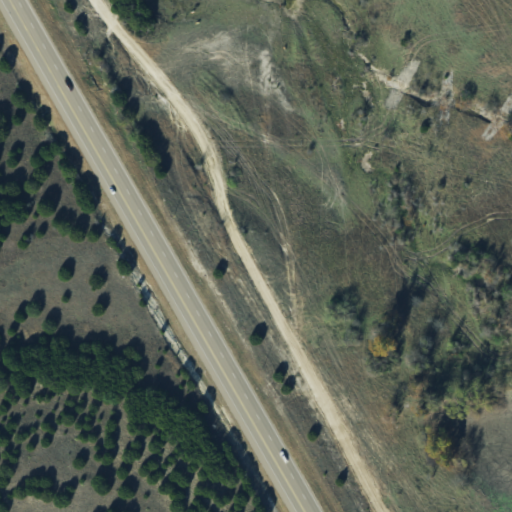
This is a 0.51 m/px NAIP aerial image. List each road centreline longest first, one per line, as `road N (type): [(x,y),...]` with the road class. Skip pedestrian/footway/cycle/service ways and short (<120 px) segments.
road 1 (secondary): [(300,511),(7,0)]
road 2 (track): [(103,0),(187,106),(224,209),(315,363),(389,511)]
